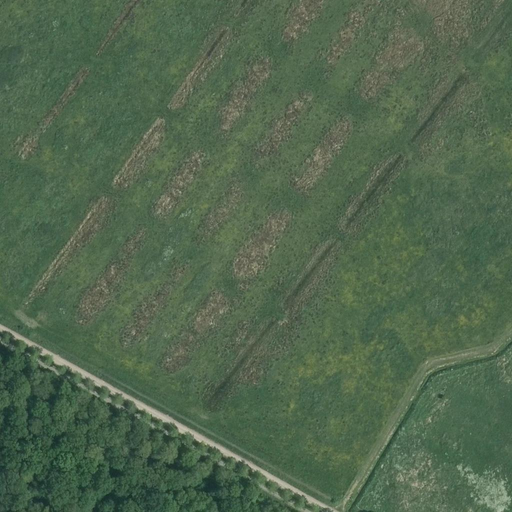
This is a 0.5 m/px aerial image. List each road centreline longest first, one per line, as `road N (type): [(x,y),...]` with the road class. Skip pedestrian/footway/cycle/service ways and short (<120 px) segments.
road 1 (track): [(0,329),(329,511)]
road 2 (track): [(337,511),(425,370),(489,351),(511,334)]
